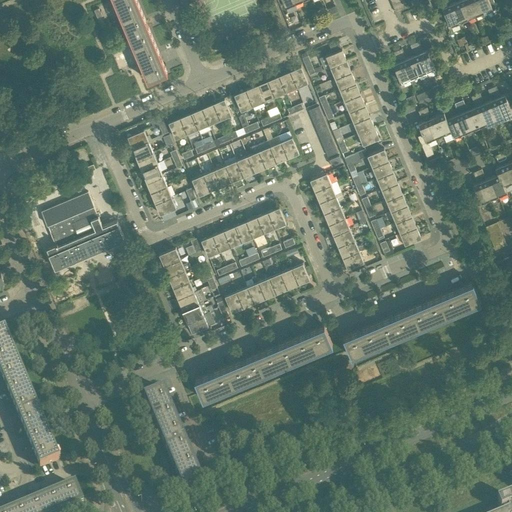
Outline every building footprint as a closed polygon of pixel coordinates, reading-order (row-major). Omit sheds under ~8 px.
[(137,0),(114,0),(148,80),(167,72),(137,0)] [(293,0),(283,0),(288,12),(297,8),(295,4),(293,0)] [(459,0),(457,0),(451,3),(459,23),(467,19),(459,0)] [(468,0),(459,0),(467,19),(475,16),(468,0)] [(478,0),(468,0),(475,16),(484,12),(478,0)] [(478,0),(484,12),(493,9),(496,7),(493,0),(478,0)] [(405,1),(393,6),(395,11),(407,7),(405,1)] [(451,3),(442,6),(450,26),(459,23),(451,3)] [(342,48),(318,58),(323,69),(330,66),(347,59),(342,48)] [(414,54),(410,56),(418,76),(426,72),(418,52),(416,49),(414,50),(412,49),(414,54)] [(427,49),(418,52),(426,72),(435,68),(427,49)] [(475,61),(490,56),(487,49),(473,53),(475,61)] [(303,56),(302,57),(307,69),(313,67),(306,52),(302,54),(303,56)] [(397,61),(393,63),(396,70),(401,83),(410,79),(401,59),(400,56),(397,57),(395,56),(397,61)] [(410,56),(401,59),(410,79),(418,76),(410,56)] [(347,59),(330,66),(335,77),(351,70),(347,59)] [(392,60),(387,62),(391,72),(396,70),(393,63),(392,60)] [(301,65),(290,70),(297,86),(308,81),(301,65)] [(440,69),(423,76),(425,82),(442,75),(440,69)] [(290,70),(279,75),(285,91),(297,86),(290,70)] [(351,70),(335,77),(340,88),(356,81),(351,70)] [(279,75),(267,79),(274,95),(285,91),(279,75)] [(267,79),(256,84),(263,100),(274,95),(267,79)] [(356,81),(340,88),(344,99),(361,92),(356,81)] [(446,81),(433,87),(435,93),(436,92),(442,90),(445,89),(449,87),(446,81)] [(256,84),(245,89),(252,105),(263,100),(256,84)] [(496,85),(491,87),(494,93),(496,97),(504,117),(511,113),(511,110),(510,105),(511,104),(511,95),(510,91),(505,93),(500,95),(498,90),(496,85)] [(433,87),(424,90),(427,96),(428,96),(435,93),(433,87)] [(245,89),(234,93),(241,110),(252,105),(245,89)] [(361,92),(344,99),(349,110),(365,103),(361,92)] [(479,92),(475,94),(478,100),(487,124),(496,120),(487,100),(484,102),(482,97),(481,97),(479,92)] [(475,94),(471,96),(475,106),(471,107),(479,127),(487,124),(478,100),(475,94)] [(229,95),(224,97),(228,107),(233,104),(229,95)] [(213,102),(220,118),(222,123),(230,119),(229,115),(231,114),(228,107),(224,97),(213,102)] [(496,97),(487,100),(496,120),(504,117),(496,97)] [(326,99),(321,101),(324,108),(329,106),(326,99)] [(443,99),(439,101),(442,107),(446,118),(450,116),(448,111),(445,109),(447,108),(446,107),(444,107),(445,105),(443,99)] [(463,99),(458,101),(471,131),(479,127),(471,107),(467,109),(463,99)] [(471,131),(458,101),(454,102),(458,112),(454,114),(463,134),(471,131)] [(213,102),(202,107),(209,123),(210,126),(213,124),(212,122),(220,118),(213,102)] [(303,102),(287,108),(290,114),(305,107),(303,102)] [(365,103),(349,110),(354,121),(370,114),(365,103)] [(319,105),(309,109),(311,115),(321,111),(319,105)] [(329,106),(324,108),(326,114),(332,112),(329,106)] [(202,107),(191,111),(197,128),(209,123),(202,107)] [(438,113),(435,115),(443,135),(451,131),(452,131),(446,118),(442,107),(437,109),(438,113)] [(191,111),(179,116),(186,132),(197,128),(191,111)] [(321,111),(311,115),(313,120),(323,116),(321,111)] [(279,112),(261,119),(263,125),(281,117),(279,112)] [(244,113),(238,116),(243,127),(245,132),(259,127),(257,121),(249,125),(247,120),(244,113)] [(160,114),(150,119),(153,127),(159,125),(163,134),(168,131),(164,120),(163,121),(160,114)] [(370,114),(354,121),(358,132),(375,125),(370,114)] [(450,116),(446,118),(452,131),(451,131),(454,138),(463,134),(454,114),(450,116)] [(435,115),(426,118),(435,138),(443,135),(435,115)] [(179,116),(168,121),(175,137),(186,132),(179,116)] [(323,116),(313,120),(315,125),(325,121),(323,116)] [(428,141),(435,138),(426,118),(418,122),(422,133),(418,135),(426,155),(433,152),(428,141)] [(325,121),(315,125),(317,130),(327,126),(325,121)] [(375,125),(358,132),(363,144),(379,137),(375,125)] [(327,126),(317,130),(319,135),(329,131),(327,126)] [(243,127),(235,130),(238,136),(245,132),(243,127)] [(144,128),(127,135),(132,146),(148,139),(150,139),(149,134),(147,135),(144,128)] [(235,130),(217,138),(219,143),(238,136),(235,130)] [(289,130),(278,135),(281,140),(288,157),(299,152),(292,135),(289,130)] [(329,131),(319,135),(321,140),(331,136),(329,131)] [(272,137),(267,139),(269,145),(276,161),(288,157),(281,140),(278,135),(272,137)] [(331,136),(321,140),(324,145),(334,141),(331,136)] [(148,139),(132,146),(137,157),(153,151),(148,139)] [(213,139),(204,143),(195,147),(197,153),(216,145),(213,139)] [(334,141),(324,145),(326,150),(336,146),(334,141)] [(254,151),(247,154),(254,171),(265,166),(258,150),(256,143),(251,145),(254,151)] [(269,145),(258,150),(265,166),(276,161),(269,145)] [(336,146),(326,150),(328,155),(338,151),(336,146)] [(384,147),(367,154),(372,165),(389,158),(384,147)] [(166,148),(160,152),(165,159),(171,154),(166,148)] [(176,149),(170,151),(177,167),(182,165),(176,149)] [(191,149),(182,153),(184,158),(193,154),(191,149)] [(153,151),(137,157),(141,169),(158,162),(153,151)] [(358,151),(344,157),(347,163),(352,161),(353,163),(353,164),(362,160),(361,157),(358,151)] [(247,154),(236,159),(243,175),(254,171),(247,154)] [(432,158),(428,160),(431,167),(444,161),(441,154),(432,158)] [(339,155),(329,159),(332,165),(341,161),(339,155)] [(235,156),(224,161),(232,180),(243,175),(236,159),(235,156)] [(389,158),(372,165),(377,176),(393,170),(389,158)] [(511,159),(503,163),(511,183),(511,182),(511,159)] [(164,162),(167,170),(173,168),(170,160),(164,162)] [(220,166),(214,168),(221,185),(232,180),(224,161),(224,160),(219,162),(220,166)] [(352,161),(347,163),(350,172),(356,170),(353,164),(352,161)] [(158,162),(141,169),(146,180),(162,173),(158,162)] [(503,163),(495,167),(497,173),(498,173),(504,186),(511,183),(503,163)] [(93,164),(58,178),(60,183),(95,169),(93,164)] [(214,168),(203,173),(210,189),(221,185),(214,168)] [(393,170),(377,176),(382,188),(398,181),(393,170)] [(481,180),(480,176),(477,170),(473,171),(477,181),(472,183),(481,203),(490,200),(481,180)] [(326,172),(310,179),(315,190),(331,183),(326,172)] [(162,173),(146,180),(151,191),(167,184),(162,173)] [(203,173),(192,178),(198,194),(210,189),(203,173)] [(498,173),(497,173),(489,176),(498,196),(507,192),(504,186),(498,173)] [(358,174),(352,176),(360,194),(365,192),(358,174)] [(489,176),(481,180),(490,200),(498,196),(489,176)] [(398,181),(382,188),(386,199),(403,192),(398,181)] [(331,183),(315,190),(319,201),(336,194),(331,183)] [(167,184),(151,191),(155,202),(172,195),(170,191),(167,184)] [(192,187),(186,189),(191,200),(196,198),(192,187)] [(88,191),(42,210),(56,243),(47,247),(55,267),(69,261),(70,262),(76,259),(75,259),(104,247),(111,245),(110,244),(125,238),(117,219),(103,225),(88,191)] [(403,192),(386,199),(391,210),(407,203),(403,192)] [(336,194),(319,201),(324,212),(340,205),(346,202),(344,198),(339,201),(336,194)] [(172,195),(155,202),(160,213),(161,213),(174,208),(176,207),(172,195)] [(367,196),(361,198),(365,207),(371,205),(367,196)] [(407,203),(391,210),(396,221),(412,214),(407,203)] [(340,205),(324,212),(329,223),(345,216),(340,205)] [(279,206),(268,210),(275,227),(286,222),(279,206)] [(174,208),(161,213),(164,219),(174,215),(177,214),(174,208)] [(268,210),(257,215),(264,231),(275,227),(268,210)] [(412,214),(396,221),(401,232),(417,225),(412,214)] [(257,215),(246,220),(253,236),(264,231),(257,215)] [(345,216),(329,223),(333,234),(350,227),(345,216)] [(376,218),(371,220),(375,229),(380,227),(376,218)] [(246,220),(235,224),(242,241),(253,236),(246,220)] [(497,221),(485,226),(487,231),(499,227),(497,221)] [(235,224),(223,229),(230,245),(242,241),(235,224)] [(417,225),(401,232),(405,243),(422,236),(417,225)] [(350,227),(333,234),(338,245),(354,238),(350,227)] [(380,227),(375,229),(379,239),(384,236),(380,227)] [(499,227),(487,231),(490,237),(501,232),(499,227)] [(223,229),(212,233),(219,250),(230,245),(223,229)] [(501,232),(490,237),(492,243),(504,238),(501,232)] [(212,233),(201,238),(208,255),(219,250),(212,233)] [(195,251),(189,253),(189,255),(193,257),(203,253),(196,237),(191,240),(195,251)] [(292,237),(283,241),(286,247),(295,243),(292,237)] [(354,238),(338,245),(343,256),(359,249),(364,247),(362,243),(357,245),(354,238)] [(504,238),(492,243),(495,249),(506,244),(504,238)] [(386,240),(380,242),(384,252),(390,249),(386,240)] [(279,243),(261,250),(263,256),(282,248),(279,243)] [(176,246),(159,253),(164,264),(180,257),(178,253),(176,246)] [(359,249),(343,256),(347,267),(364,260),(359,249)] [(257,252),(239,260),(241,265),(260,258),(257,252)] [(182,256),(164,264),(169,275),(185,268),(191,266),(189,262),(183,264),(180,258),(182,257),(182,256)] [(511,264),(509,256),(503,259),(508,270),(511,268),(511,264)] [(503,259),(497,261),(502,273),(508,270),(503,259)] [(235,261),(217,269),(219,275),(237,267),(235,261)] [(303,262),(292,266),(299,282),(310,278),(303,262)] [(292,266),(281,271),(287,287),(299,282),(292,266)] [(185,268),(169,275),(173,286),(189,279),(185,268)] [(210,271),(205,273),(208,280),(209,284),(211,289),(217,286),(210,271)] [(281,271),(269,276),(276,292),(287,287),(281,271)] [(230,274),(218,279),(220,283),(220,284),(232,279),(230,274)] [(253,282),(247,285),(254,301),(265,297),(258,280),(256,275),(251,277),(253,282)] [(269,276),(258,280),(265,297),(276,292),(269,276)] [(199,281),(202,287),(209,284),(206,277),(199,281)] [(189,279),(173,286),(178,297),(194,291),(189,279)] [(472,281),(343,336),(351,355),(480,301),(472,281)] [(247,285),(236,290),(243,306),(254,301),(247,285)] [(194,291),(178,297),(183,309),(202,301),(206,299),(201,288),(194,291)] [(236,290),(225,294),(232,311),(243,306),(236,290)] [(223,300),(217,302),(223,317),(229,315),(223,300)] [(202,301),(183,309),(187,320),(210,310),(213,309),(212,306),(206,308),(204,301),(201,303),(200,302),(202,301)] [(210,310),(187,320),(192,331),(215,321),(210,310)] [(324,324),(194,379),(203,399),(332,344),(324,324)] [(5,330),(0,332),(0,373),(40,468),(60,460),(5,330)] [(164,390),(144,398),(185,495),(205,487),(164,390)] [(76,485),(9,511),(66,511),(84,505),(76,485)] [(509,511),(511,511),(511,509),(511,508),(511,507),(511,499),(511,497),(497,503),(501,511),(508,509),(509,511)]
